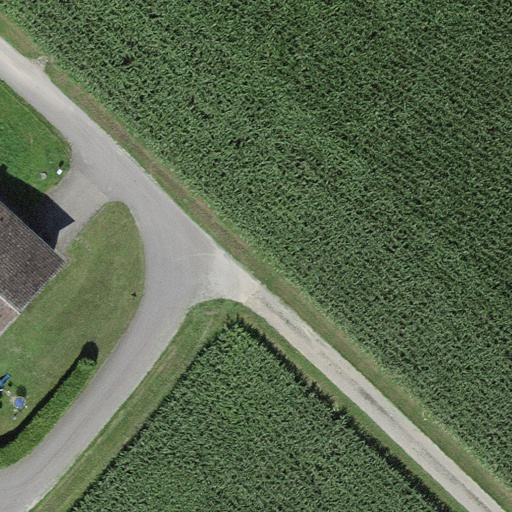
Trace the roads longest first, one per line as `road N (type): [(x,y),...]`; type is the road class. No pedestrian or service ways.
road 1 (track): [(0,59),(214,265),(4,511)]
road 2 (track): [(214,265),(480,511)]
